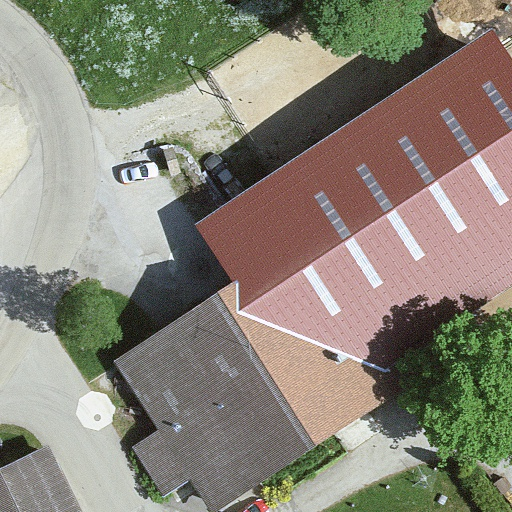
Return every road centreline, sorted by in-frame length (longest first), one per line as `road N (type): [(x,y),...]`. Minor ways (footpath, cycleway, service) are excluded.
road 1 (unclassified): [(0,21),(55,91),(70,159),(68,197),(40,284),(0,356)]
road 2 (track): [(70,159),(204,102),(353,0)]
road 3 (unknown): [(276,511),(417,437),(482,432),(511,443)]
